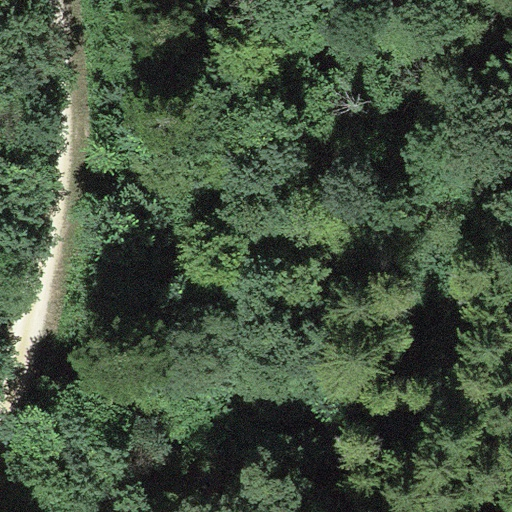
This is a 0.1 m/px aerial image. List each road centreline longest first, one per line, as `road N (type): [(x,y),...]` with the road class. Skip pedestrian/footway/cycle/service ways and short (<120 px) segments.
road 1 (track): [(320,0),(346,152),(322,511)]
road 2 (track): [(46,0),(58,80),(40,269),(0,423)]
road 3 (track): [(30,307),(77,435),(67,511)]
